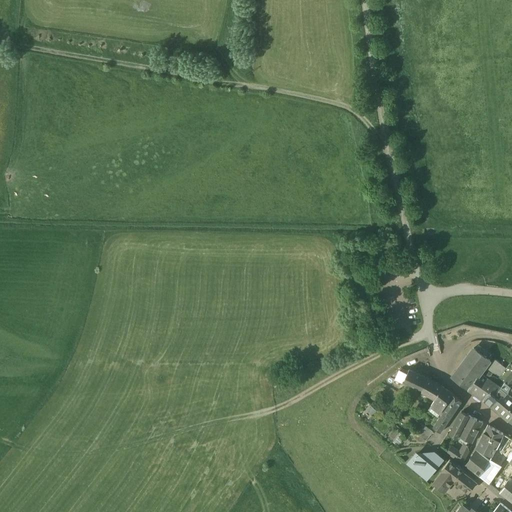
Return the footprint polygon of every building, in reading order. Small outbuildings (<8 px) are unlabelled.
[(490,361),(474,348),(464,362),(480,374),(490,361)] [(495,360),(488,369),(493,373),(501,364),(495,360)] [(480,374),(464,362),(452,378),(468,390),(477,378),(480,374)] [(501,364),(493,373),(499,378),(506,368),(501,364)] [(506,368),(499,378),(504,381),(511,371),(511,366),(509,364),(506,368)] [(401,368),(390,377),(403,383),(408,372),(401,368)] [(429,379),(409,369),(408,372),(403,383),(412,386),(422,391),(428,379),(429,379)] [(498,378),(489,372),(485,377),(495,383),(499,378),(498,378)] [(483,375),(479,380),(477,378),(468,390),(484,400),(491,392),(496,385),(497,384),(495,383),(485,377),(483,375)] [(443,387),(428,379),(422,391),(436,398),(443,387)] [(496,385),(491,392),(495,395),(500,388),(496,385)] [(453,394),(443,387),(436,398),(446,405),(453,394)] [(495,395),(491,392),(484,400),(493,407),(502,396),(506,398),(509,393),(506,391),(501,387),(500,388),(495,395)] [(509,393),(506,398),(502,396),(493,407),(500,412),(510,422),(511,419),(511,389),(511,390),(509,393)] [(462,401),(453,394),(446,405),(442,410),(444,411),(452,416),(462,401)] [(446,405),(436,398),(431,404),(441,411),(442,410),(446,405)] [(444,411),(434,426),(442,431),(452,416),(444,411)] [(462,412),(450,434),(457,438),(458,436),(469,416),(462,412)] [(483,423),(469,416),(458,436),(472,443),(483,423)] [(434,432),(425,425),(418,434),(427,441),(434,432)] [(504,435),(488,426),(477,447),(492,457),(495,452),(504,435)] [(402,431),(393,439),(398,444),(406,436),(402,431)] [(511,457),(511,439),(504,435),(495,452),(509,461),(511,457)] [(465,443),(460,451),(451,446),(447,453),(462,463),(471,447),(465,443)] [(436,451),(418,451),(417,450),(406,462),(427,479),(445,459),(436,451)] [(490,462),(478,452),(472,455),(467,465),(480,476),(490,462)] [(492,457),(491,460),(490,462),(480,476),(511,502),(511,479),(503,472),(509,461),(495,452),(492,457)] [(476,481),(450,461),(433,481),(445,491),(453,480),(468,492),(476,481)] [(469,506),(479,511),(481,511),(484,507),(472,500),(469,506)] [(511,511),(500,503),(493,511),(511,511)]
